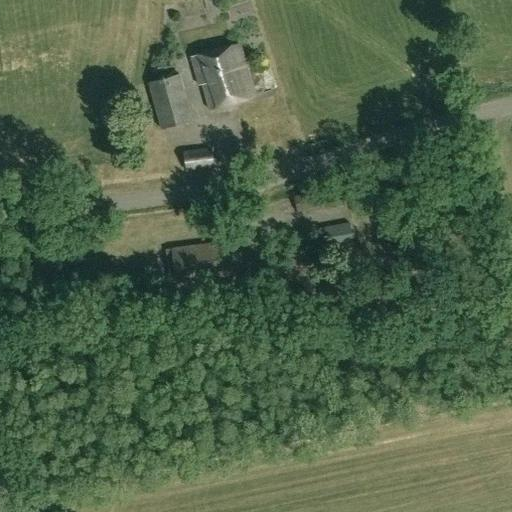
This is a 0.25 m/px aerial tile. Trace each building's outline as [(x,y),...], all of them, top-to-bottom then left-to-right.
[(258,97),(250,72),(253,72),(244,42),(194,58),(203,87),(205,86),(213,111),(258,97)] [(162,130),(192,121),(180,75),(149,84),(162,130)] [(187,171),(215,167),(213,151),(185,154),(187,171)] [(325,212),(353,206),(350,187),(294,199),(297,213),(324,208),(325,212)] [(328,247),(352,245),(350,222),(322,227),(328,247)] [(170,281),(244,272),(242,237),(167,248),(170,281)] [(34,281),(67,277),(65,257),(31,261),(34,281)]
